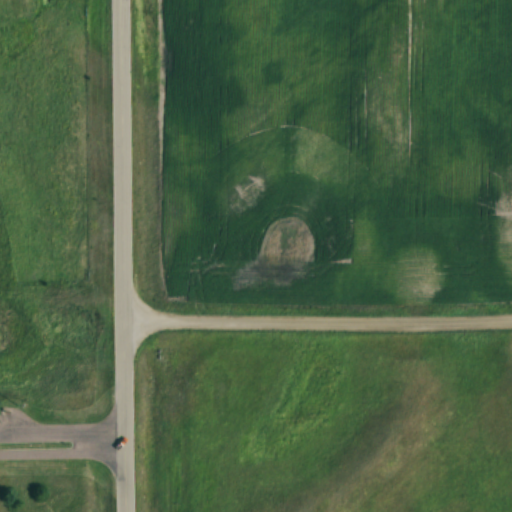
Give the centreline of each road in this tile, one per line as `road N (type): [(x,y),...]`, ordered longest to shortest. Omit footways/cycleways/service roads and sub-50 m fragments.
road 1 (tertiary): [(135,511),(130,0)]
road 2 (residential): [(134,321),(511,325)]
road 3 (residential): [(135,444),(0,443)]
